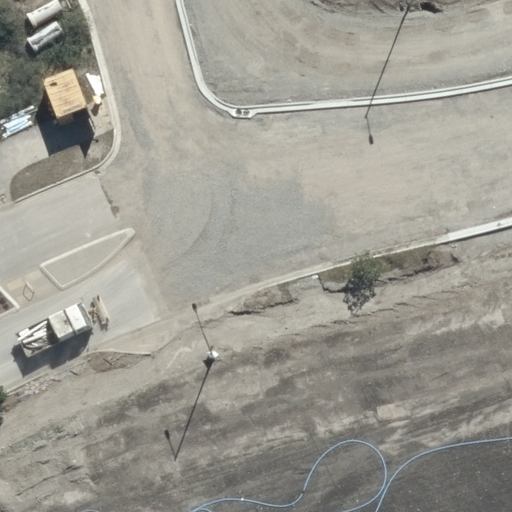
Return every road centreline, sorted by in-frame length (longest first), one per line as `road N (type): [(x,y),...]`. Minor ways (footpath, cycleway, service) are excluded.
road 1 (residential): [(189,211),(511,141)]
road 2 (residential): [(189,211),(147,277),(0,347)]
road 3 (residential): [(134,0),(189,211)]
road 4 (residential): [(0,256),(105,208),(189,211)]
